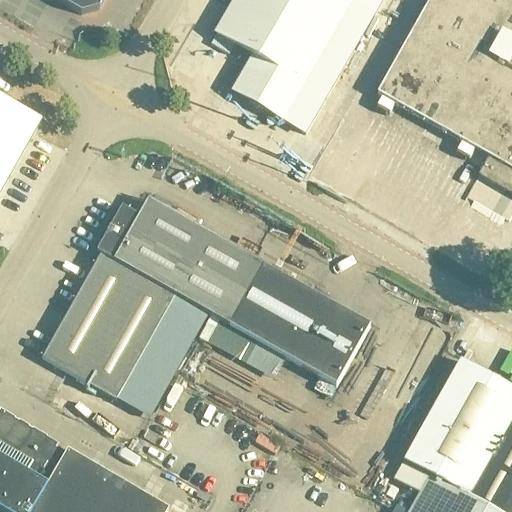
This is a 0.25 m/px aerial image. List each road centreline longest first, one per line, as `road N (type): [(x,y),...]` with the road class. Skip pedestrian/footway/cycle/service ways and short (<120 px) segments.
road 1 (unclassified): [(511,324),(112,95)]
road 2 (unclassified): [(0,285),(112,95)]
road 3 (unclassified): [(112,95),(0,31)]
